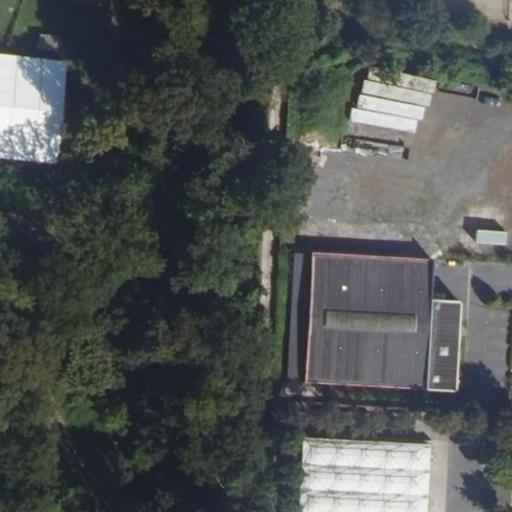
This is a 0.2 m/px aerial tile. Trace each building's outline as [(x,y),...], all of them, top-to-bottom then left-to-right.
[(0,54),(0,159),(57,164),(66,59),(0,54)] [(422,129),(467,132),(470,99),(441,97),(441,103),(403,100),(402,112),(424,114),(422,129)] [(449,393),(455,320),(430,318),(431,302),(427,302),(429,260),(306,252),(297,383),(449,393)] [(455,320),(457,303),(431,302),(430,318),(455,320)] [(418,511),(423,441),(295,434),(290,511),(418,511)]
